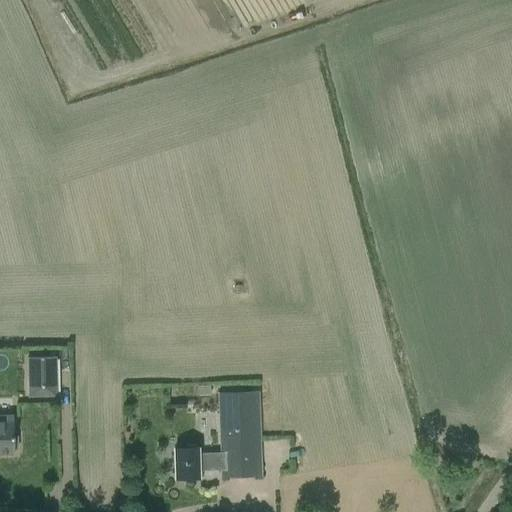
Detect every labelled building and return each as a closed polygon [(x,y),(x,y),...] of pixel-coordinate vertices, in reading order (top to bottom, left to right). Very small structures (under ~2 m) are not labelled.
[(511,129),(383,158),(395,214),(511,188),(511,129)] [(505,364),(488,365),(488,378),(511,377),(511,346),(504,347),(505,364)] [(56,357),(26,358),(28,397),(57,396),(56,357)] [(199,449),(174,450),(174,459),(175,479),(199,479),(199,471),(221,471),(221,478),(262,476),(261,451),(261,439),(259,394),(221,393),(223,455),(199,455),(199,449)] [(0,454),(13,454),(13,450),(16,450),(16,439),(13,439),(12,434),(12,417),(0,417),(0,454)]
